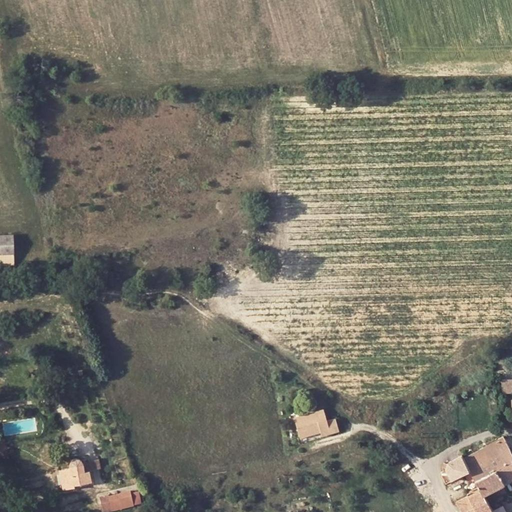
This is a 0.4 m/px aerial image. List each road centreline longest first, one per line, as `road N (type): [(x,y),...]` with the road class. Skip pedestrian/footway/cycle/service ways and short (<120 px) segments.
road 1 (track): [(436,461),(358,419),(306,373),(173,293),(121,295),(0,279)]
road 2 (unclassified): [(511,435),(436,461),(448,511)]
